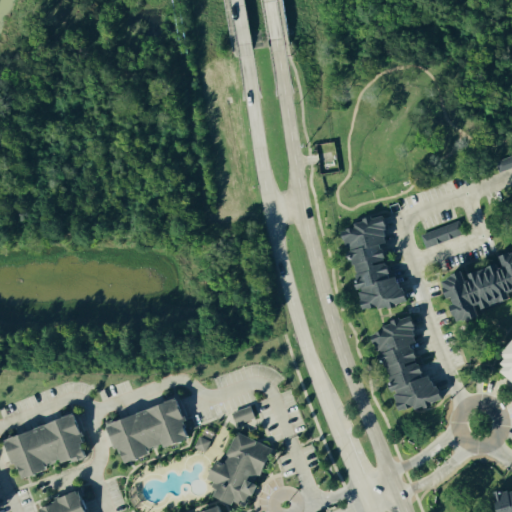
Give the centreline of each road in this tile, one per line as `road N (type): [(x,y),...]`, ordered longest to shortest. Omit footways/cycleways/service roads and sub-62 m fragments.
road 1 (secondary): [(394,498),(323,296),(275,46)]
road 2 (secondary): [(240,45),(284,284),(337,433)]
road 3 (residential): [(511,177),(397,221),(423,318),(466,409)]
road 4 (residential): [(456,429),(478,449),(495,440),(500,426),(481,405),(460,414),(456,429)]
road 5 (residential): [(409,266),(481,239),(465,195)]
